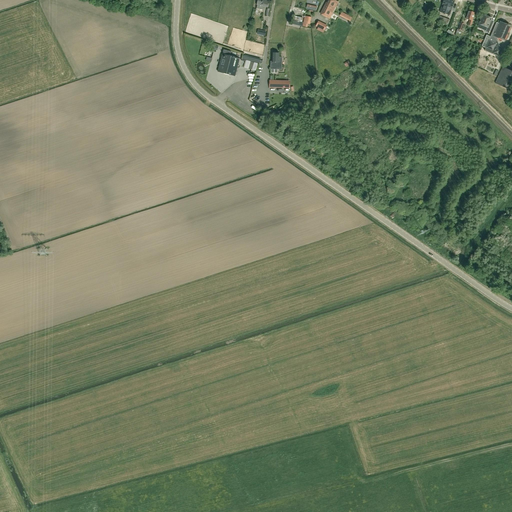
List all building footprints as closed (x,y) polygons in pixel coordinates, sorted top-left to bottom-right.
[(265,7),(268,7),(269,0),(257,0),(256,5),(257,5),(256,9),(264,10),(265,7)] [(329,19),(338,2),(333,0),(327,0),(320,14),(329,19)] [(449,15),(453,2),(448,0),(443,0),(439,12),(449,15)] [(472,20),(474,13),(468,11),(466,18),(469,20),(468,24),(471,25),(472,20)] [(342,12),(340,15),(350,21),(352,18),(342,12)] [(483,14),(479,24),(477,27),(485,31),(485,32),(488,33),(494,21),(491,20),(492,18),(483,14)] [(303,17),(303,18),(297,16),(293,16),(291,24),(305,27),(306,24),(309,25),(310,23),(314,24),(315,17),(311,16),(311,19),(303,17)] [(442,17),(440,16),(438,21),(440,22),(448,25),(450,20),(442,17)] [(317,22),(315,26),(324,31),(326,26),(317,22)] [(504,40),(510,26),(500,22),(499,24),(497,22),(490,37),(489,36),(486,35),(483,43),(482,46),(485,48),(484,50),(499,57),(502,49),(499,48),(500,47),(499,46),(497,41),(496,40),(497,38),(504,40)] [(282,58),(279,58),(279,53),(272,53),(272,62),(271,62),(270,69),(281,69),(282,58)] [(222,54),(218,72),(235,76),(238,66),(239,59),(222,54)] [(509,90),(511,83),(511,71),(502,67),(495,83),(509,90)]
